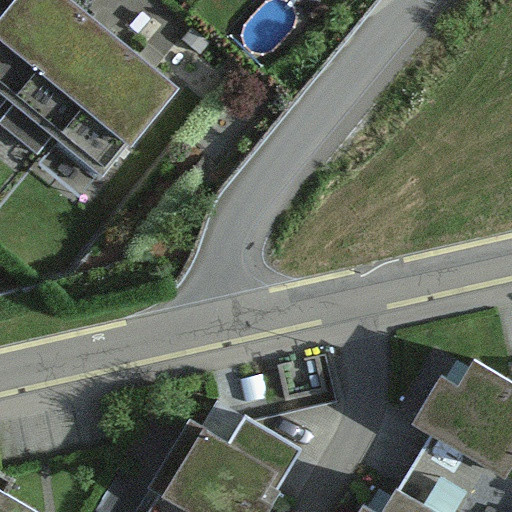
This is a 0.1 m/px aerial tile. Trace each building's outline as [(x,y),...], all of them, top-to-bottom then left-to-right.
[(26,0),(0,31),(0,108),(107,197),(140,157),(187,102),(156,77),(109,37),(73,7),(64,0),(26,0)] [(402,428),(506,491),(511,481),(511,383),(476,362),(458,391),(434,376),(402,428)] [(140,488),(181,511),(266,511),(303,450),(243,415),(231,434),(188,409),(140,488)] [(353,511),(441,511),(402,488),(387,511),(376,511),(360,502),(353,511)] [(0,511),(29,511),(0,496),(0,511)] [(172,511),(148,498),(139,511),(172,511)]
